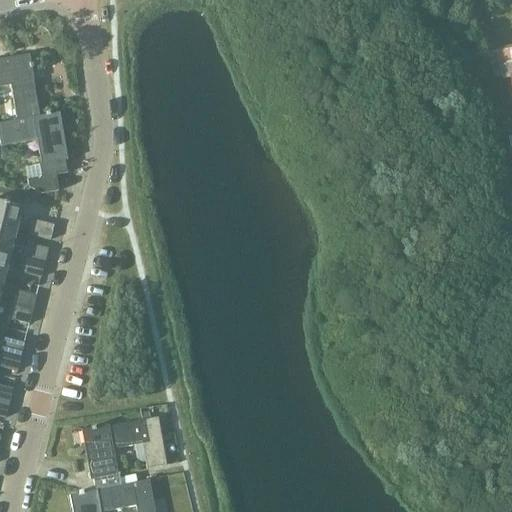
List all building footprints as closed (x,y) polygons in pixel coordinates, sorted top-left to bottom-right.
[(0,87),(10,86),(15,120),(38,117),(28,55),(0,59),(0,87)] [(511,63),(500,66),(503,81),(511,78),(511,86),(511,63)] [(0,147),(36,141),(39,165),(37,165),(39,179),(25,181),(27,188),(39,194),(57,192),(55,176),(66,174),(64,162),(67,161),(59,113),(49,115),(49,113),(45,114),(45,116),(38,117),(15,120),(0,123),(0,147)] [(0,202),(0,228),(15,232),(21,208),(0,202)] [(32,221),(28,235),(49,241),(53,226),(32,221)] [(24,249),(11,246),(15,232),(0,228),(0,252),(9,255),(44,264),(47,250),(26,244),(24,249)] [(0,252),(0,277),(3,279),(5,270),(9,255),(0,252)] [(44,264),(9,255),(5,270),(18,273),(40,279),(44,264)] [(0,292),(0,290),(3,279),(0,277),(0,302),(10,305),(32,311),(35,296),(14,291),(13,296),(0,292)] [(0,310),(8,312),(7,320),(28,325),(32,311),(10,305),(0,302),(0,310)] [(2,337),(0,345),(0,352),(20,357),(24,343),(2,337)] [(0,352),(0,367),(16,372),(20,357),(0,352)] [(0,402),(8,404),(12,390),(0,386),(0,402)] [(0,417),(4,419),(8,404),(0,402),(0,417)] [(113,451),(141,445),(146,471),(165,467),(157,418),(143,421),(81,433),(90,480),(92,479),(94,492),(120,487),(113,451)] [(120,487),(94,492),(69,497),(72,511),(111,511),(135,507),(136,511),(153,511),(147,482),(120,487)]
